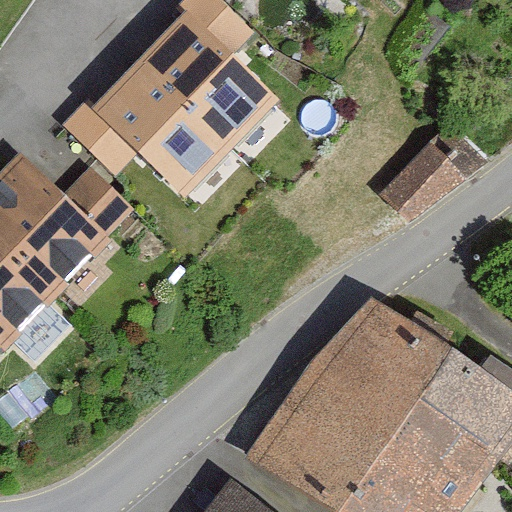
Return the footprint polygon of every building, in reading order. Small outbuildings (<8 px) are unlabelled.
[(271,93),(187,13),(102,102),(185,182),(271,93)] [(461,175),(431,145),(388,191),(409,213),(461,175)] [(0,354),(134,215),(89,172),(61,201),(14,156),(0,170),(0,354)] [(311,511),(459,511),(511,440),(511,396),(368,304),(240,465),(311,511)] [(254,511),(225,489),(206,511),(254,511)]
